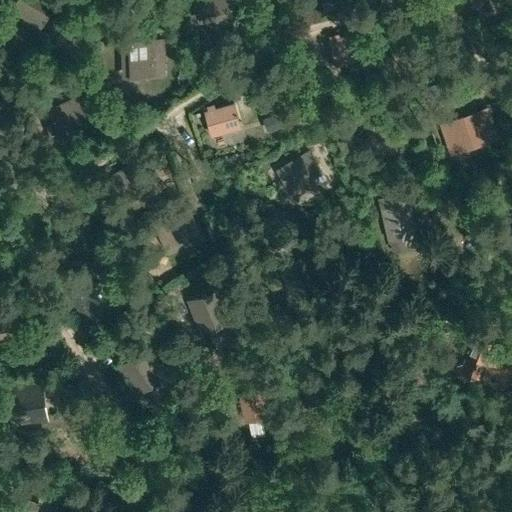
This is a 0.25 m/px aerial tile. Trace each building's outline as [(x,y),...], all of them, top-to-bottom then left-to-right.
[(55,0),(13,0),(8,10),(40,29),(57,1),(55,0)] [(232,0),(195,0),(198,13),(233,6),(232,0)] [(326,25),(345,23),(343,6),(324,8),(326,25)] [(330,40),(337,64),(365,56),(358,32),(330,40)] [(168,75),(166,42),(131,43),(132,76),(168,75)] [(321,107),(330,103),(324,90),(315,94),(321,107)] [(49,110),(61,137),(76,130),(73,123),(80,120),(85,131),(96,126),(82,95),(49,110)] [(205,111),(212,135),(240,127),(233,103),(205,111)] [(472,113),(443,123),(451,147),(480,137),(472,113)] [(324,175),(310,151),(275,172),(289,196),(324,175)] [(145,156),(110,174),(124,201),(160,182),(145,156)] [(415,231),(408,203),(383,209),(390,237),(415,231)] [(190,209),(152,227),(166,255),(203,238),(190,209)] [(328,288),(310,251),(286,263),(304,300),(328,288)] [(116,295),(93,263),(66,282),(90,314),(116,295)] [(221,288),(195,300),(214,342),(240,330),(221,288)] [(0,308),(0,341),(14,340),(10,307),(0,308)] [(511,351),(475,336),(461,370),(480,377),(485,366),(507,375),(511,363),(511,351)] [(166,377),(146,348),(119,366),(139,396),(166,377)] [(331,375),(297,390),(310,420),(344,405),(331,375)] [(263,388),(239,393),(241,405),(244,420),(267,416),(264,401),(266,400),(263,388)] [(10,394),(13,424),(48,420),(45,390),(10,394)] [(24,511),(47,511),(49,503),(47,502),(49,490),(30,486),(24,511)]
